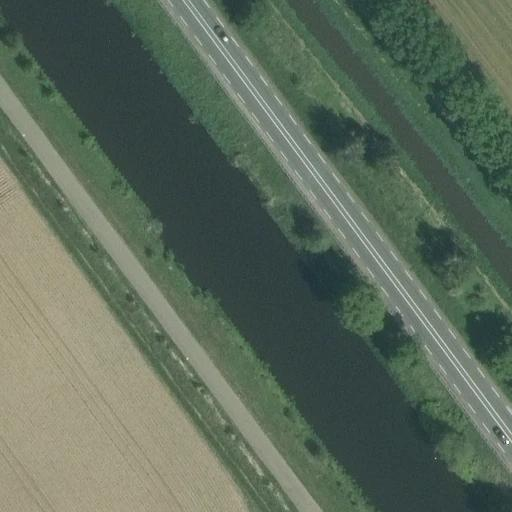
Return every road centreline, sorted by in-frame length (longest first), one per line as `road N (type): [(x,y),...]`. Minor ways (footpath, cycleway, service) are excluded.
road 1 (primary): [(511,448),(367,266),(174,0)]
road 2 (unclassified): [(302,511),(0,105)]
road 3 (unclassified): [(511,205),(349,0)]
